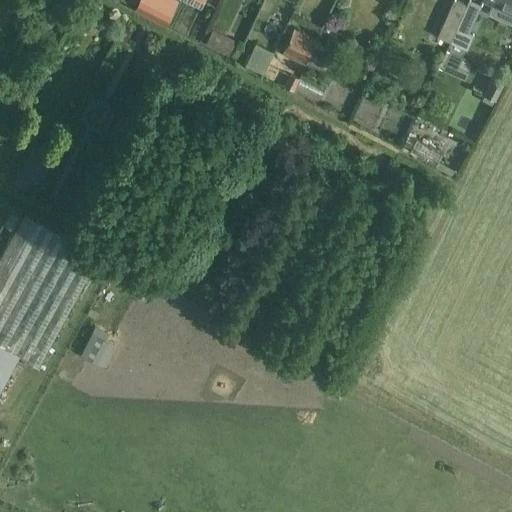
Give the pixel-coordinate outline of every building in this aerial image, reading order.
[(166,24),(176,0),(139,0),(136,7),(166,24)] [(187,0),(181,16),(200,23),(207,7),(189,0),(187,0)] [(252,0),(249,8),(261,12),(264,0),(252,0)] [(452,42),(468,5),(456,0),(454,0),(438,36),(452,42)] [(470,0),(468,5),(452,42),(468,49),(469,49),(476,34),(470,32),(480,10),(482,5),(480,3),(472,0),(470,0)] [(511,0),(493,0),(494,0),(489,13),(511,22),(511,0)] [(236,25),(240,16),(222,9),(219,18),(236,25)] [(316,43),(293,32),(285,49),(308,59),(316,43)] [(264,72),(274,52),(256,43),(246,64),(264,72)] [(42,145),(25,177),(38,183),(55,152),(42,145)] [(27,214),(0,263),(0,390),(19,356),(35,365),(97,253),(27,214)]
